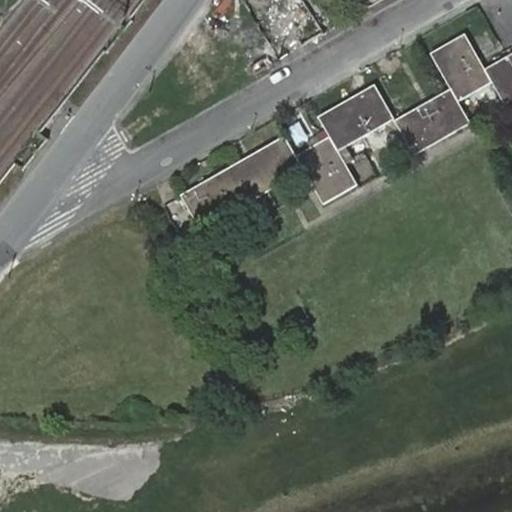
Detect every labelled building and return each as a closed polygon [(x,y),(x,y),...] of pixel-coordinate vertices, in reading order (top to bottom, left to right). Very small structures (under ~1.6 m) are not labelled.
[(241,0),(281,59),(289,55),(258,8),(269,0),(241,0)] [(365,0),(362,3),(366,10),(383,0),(365,0)] [(301,48),(324,35),(303,2),(296,7),(305,23),(291,32),(301,48)] [(401,122),(419,156),(473,125),(464,107),(496,90),(509,112),(511,110),(511,58),(487,72),(466,36),(434,54),(455,92),(401,122)] [(399,120),(380,85),(323,118),(333,137),(298,156),(288,137),(184,196),(204,231),(248,206),(258,223),(281,210),(271,193),(308,172),(327,208),(361,188),(341,152),(399,120)] [(295,180),(271,193),(281,210),(304,197),(295,180)] [(511,511),(511,382),(325,511),(511,511)]
